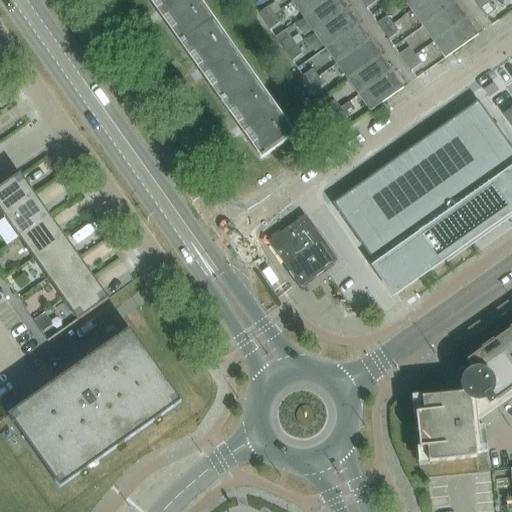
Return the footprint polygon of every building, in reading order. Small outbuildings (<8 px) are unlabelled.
[(198,0),(147,0),(179,44),(213,20),(198,0)] [(303,18),(328,0),(295,0),(292,2),(303,18)] [(314,34),(347,10),(339,0),(328,0),(303,18),(314,34)] [(362,0),(361,1),(367,9),(377,2),(375,0),(362,0)] [(402,0),(411,11),(427,0),(402,0)] [(427,0),(411,11),(422,27),(455,4),(451,0),(427,0)] [(480,10),(490,3),(487,0),(476,0),(474,2),(480,10)] [(480,10),(485,18),(496,11),(490,3),(480,10)] [(422,27),(433,43),(466,20),(455,4),(422,27)] [(264,21),(274,14),(269,6),(259,14),(264,21)] [(325,49),(358,26),(347,10),(314,34),(325,49)] [(264,21),(270,29),(280,22),(274,14),(264,21)] [(384,33),(394,25),(388,17),(378,24),(384,33)] [(213,20),(179,44),(220,101),(253,78),(213,20)] [(433,43),(444,59),(477,36),(466,20),(433,43)] [(394,25),(384,33),(390,41),(400,34),(394,25)] [(336,65),(369,41),(358,26),(325,49),(336,65)] [(285,31),(275,38),(281,45),(290,38),(285,31)] [(286,53),(297,46),(291,37),(290,38),(281,45),(286,53)] [(347,80),(380,57),(369,41),(336,65),(347,80)] [(286,53),(292,61),(302,54),(297,46),(286,53)] [(415,56),(410,48),(400,55),(405,63),(415,56)] [(405,63),(411,71),(421,64),(415,56),(405,63)] [(358,96),(391,72),(380,57),(347,80),(358,96)] [(308,84),(319,77),(313,68),(302,76),(308,84)] [(370,112),(402,88),(391,72),(358,96),(370,112)] [(308,84),(314,92),(325,85),(319,77),(308,84)] [(253,78),(220,101),(260,159),(294,135),(253,78)] [(511,148),(475,97),(330,201),(391,287),(511,201),(511,148)] [(330,115),(341,108),(335,100),(325,107),(330,115)] [(330,115),(336,123),(346,116),(341,108),(330,115)] [(0,212),(4,218),(35,196),(20,175),(0,188),(0,212)] [(18,239),(49,217),(35,196),(4,218),(18,239)] [(33,259),(64,237),(49,217),(18,239),(33,259)] [(275,248),(276,250),(285,263),(318,239),(304,219),(277,238),(276,239),(275,240),(274,242),(274,243),(274,245),(274,247),(275,248)] [(47,280),(78,258),(64,237),(33,259),(47,280)] [(301,285),(327,266),(328,265),(329,264),(330,262),(330,261),(331,259),(330,258),(330,256),(329,255),(329,254),(318,239),(285,263),(295,276),(296,279),(301,285)] [(62,300),(93,278),(78,258),(47,280),(62,300)] [(93,278),(62,300),(77,322),(108,300),(93,278)] [(44,313),(34,321),(41,332),(52,324),(44,313)] [(511,328),(466,361),(472,371),(471,371),(469,373),(466,374),(465,376),(463,379),(463,380),(462,382),(461,385),(461,387),(461,388),(462,391),(463,394),(422,398),(422,396),(411,397),(413,415),(415,415),(419,448),(416,449),(418,467),(429,465),(429,463),(476,458),(476,455),(486,454),(483,426),(478,427),(478,422),(511,397),(511,328)] [(129,330),(100,351),(78,366),(78,365),(58,379),(59,380),(8,416),(59,489),(181,403),(129,330)]
